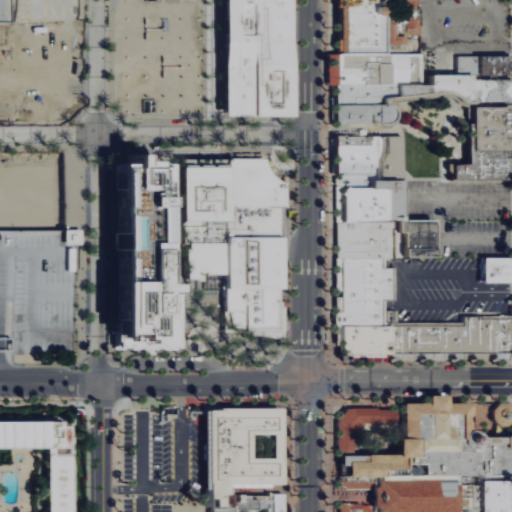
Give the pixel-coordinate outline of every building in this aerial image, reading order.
[(225,0),(226,114),(295,113),(294,0),(225,0)] [(335,54),(335,0),(381,0),(381,15),(381,54),(335,54)] [(415,0),(415,33),(418,33),(418,54),(381,54),(381,15),(394,15),(394,36),(402,36),(402,0),(415,0)] [(331,83),(418,83),(418,54),(381,54),(335,54),(325,54),(325,83),(331,83)] [(507,78),(507,101),(474,101),(464,102),(460,101),(456,98),(450,95),(444,93),(435,94),(389,99),(385,100),(390,103),(394,108),(396,112),(396,118),(393,123),(389,127),(383,128),(376,127),(371,123),(331,124),(331,83),(418,83),(427,83),(426,74),(467,74),(467,79),(507,78)] [(504,106),(505,180),(446,181),(446,164),(464,164),(463,124),(469,124),(468,106),(504,106)] [(332,174),(332,136),(398,135),(398,179),(366,179),(366,173),(332,174)] [(122,162),(122,352),(184,352),(184,286),(172,286),(172,166),(160,166),(160,161),(151,161),(151,155),(139,155),(139,162),(122,162)] [(267,157),(184,158),(184,247),(188,247),(188,278),(194,289),(199,289),(199,281),(204,280),(204,274),(228,273),(230,309),(234,309),(235,335),(253,334),(260,338),(285,338),(285,306),(281,306),(280,291),(287,291),(285,183),(280,180),(276,178),(271,174),(269,170),(267,166),(267,157)] [(399,221),(398,179),(366,179),(366,173),(332,174),(333,221),(399,221)] [(332,258),(333,221),(399,221),(430,221),(430,258),(382,258),(332,258)] [(65,228),(82,228),(82,242),(74,242),(66,242),(65,228)] [(337,355),(510,354),(510,313),(457,314),(457,323),(381,323),(381,300),(391,300),(391,266),(382,266),(382,258),(332,258),(333,289),(338,289),(338,296),(332,296),(332,344),(337,344),(337,355)] [(478,259),(478,282),(509,282),(509,259),(478,259)] [(344,477),(344,465),(337,465),(337,456),(394,456),(394,439),(398,439),(398,402),(423,402),(423,396),(442,397),(442,403),(467,403),(467,429),(474,431),(477,436),(511,436),(511,449),(505,449),(505,455),(511,455),(511,477),(463,477),(344,477)] [(489,410),(489,419),(496,426),(506,426),(511,420),(511,410),(506,403),(495,403),(489,410)] [(334,453),(334,421),(345,407),(391,407),(391,420),(357,420),(349,430),(349,452),(334,453)] [(277,484),(276,408),(202,409),(203,500),(210,499),(210,508),(221,508),(221,494),(226,494),(226,487),(263,487),(263,484),(277,484)] [(0,422),(21,422),(67,422),(67,426),(73,426),(73,431),(75,431),(75,511),(50,511),(50,448),(0,448),(0,422)] [(335,511),(335,504),(369,504),(368,493),(343,493),(343,489),(338,489),(338,478),(344,477),(463,477),(463,486),(475,486),(475,511),(335,511)] [(511,511),(511,482),(483,482),(482,511),(511,511)] [(280,511),(280,493),(264,493),(265,499),(234,499),(234,494),(226,494),(221,494),(221,508),(210,508),(207,508),(207,511),(230,511),(230,509),(262,509),(262,511),(280,511)]
